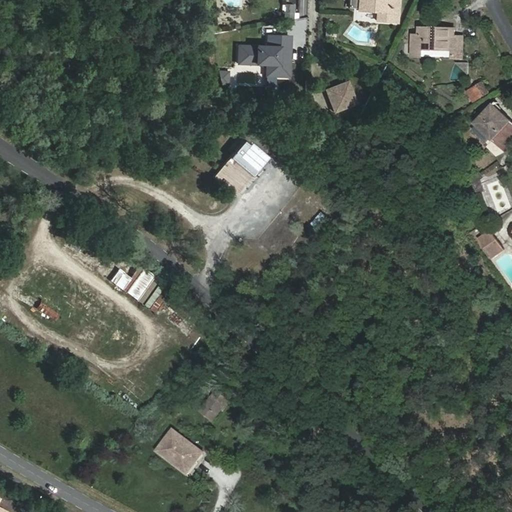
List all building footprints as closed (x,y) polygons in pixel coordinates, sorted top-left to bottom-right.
[(396,22),(397,0),(349,0),(349,8),(357,9),(357,10),(377,12),(377,20),(396,22)] [(286,11),(295,12),(295,4),(286,3),(286,11)] [(324,32),(331,32),(336,33),(337,24),(325,23),(324,32)] [(455,37),(455,30),(421,29),(421,37),(414,36),(413,57),(422,58),(423,50),(454,51),(454,58),(462,58),(463,38),(455,37)] [(290,54),(290,35),(268,34),(267,45),(239,44),(238,62),(276,63),(275,74),(289,75),(290,59),(287,59),(287,54),(290,54)] [(267,74),(275,74),(276,63),(267,63),(267,74)] [(222,86),(231,85),(229,73),(220,75),(222,86)] [(326,91),(328,97),(350,89),(348,83),(326,91)] [(474,102),(489,93),(483,83),(468,92),(474,102)] [(350,89),(328,97),(334,113),(356,104),(350,89)] [(511,134),(511,122),(494,105),(476,124),(479,127),(491,138),(495,142),(496,141),(507,152),(511,146),(511,138),(510,137),(511,134)] [(486,143),(491,138),(479,127),(475,132),(486,143)] [(229,196),(266,154),(246,137),(209,178),(229,196)] [(285,177),(246,221),(270,243),(310,199),(285,177)] [(472,180),(478,194),(484,192),(478,178),(472,180)] [(314,193),(310,199),(323,206),(326,201),(314,193)] [(311,200),(305,206),(317,217),(323,210),(311,200)] [(0,240),(18,212),(8,206),(0,218),(0,240)] [(318,229),(330,216),(324,211),(312,224),(318,229)] [(503,250),(490,232),(479,239),(492,257),(503,250)] [(76,241),(71,247),(81,257),(87,251),(76,241)] [(56,322),(61,314),(41,301),(36,309),(56,322)] [(161,317),(170,305),(165,301),(156,314),(161,317)] [(180,377),(196,363),(182,348),(166,362),(180,377)] [(213,421),(229,400),(217,391),(201,412),(213,421)] [(187,474),(204,452),(174,429),(157,451),(187,474)]
